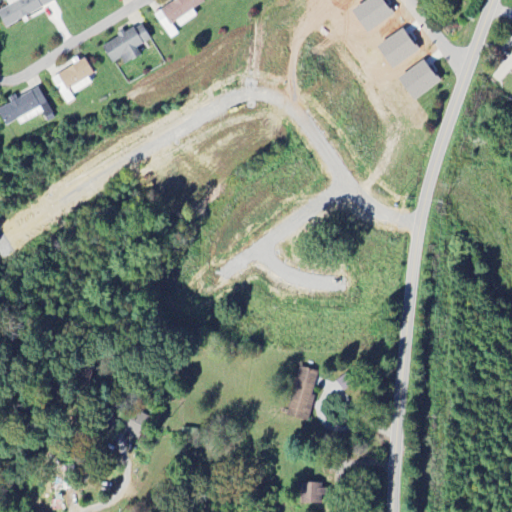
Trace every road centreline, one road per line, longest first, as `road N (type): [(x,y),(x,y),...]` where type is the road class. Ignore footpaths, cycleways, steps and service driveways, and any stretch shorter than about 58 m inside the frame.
road 1 (residential): [(389,511),(412,246),(434,150),(486,0)]
road 2 (residential): [(0,81),(22,77),(143,0)]
road 3 (residential): [(82,511),(98,511),(123,494),(123,386)]
